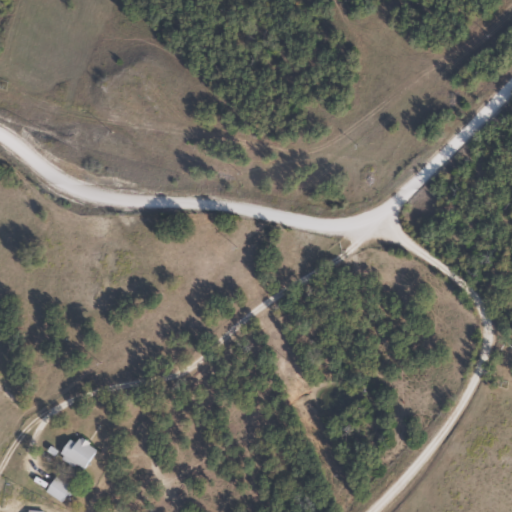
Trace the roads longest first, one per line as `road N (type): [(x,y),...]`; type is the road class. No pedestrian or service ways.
road 1 (residential): [(0,143),(88,198),(200,194),(363,225),(511,79)]
road 2 (residential): [(347,511),(456,410),(476,307),(450,256),(363,225)]
